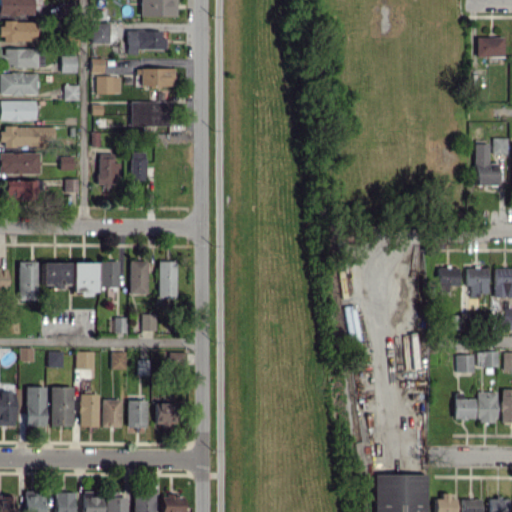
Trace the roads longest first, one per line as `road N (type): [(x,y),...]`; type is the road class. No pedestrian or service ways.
road 1 (residential): [(199,0),(201,511)]
road 2 (residential): [(0,456),(202,459)]
road 3 (residential): [(200,224),(0,223)]
road 4 (residential): [(389,426),(378,254),(390,237)]
road 5 (residential): [(390,237),(511,231)]
